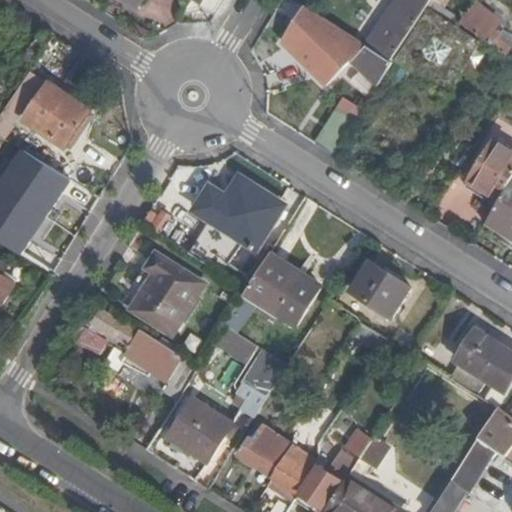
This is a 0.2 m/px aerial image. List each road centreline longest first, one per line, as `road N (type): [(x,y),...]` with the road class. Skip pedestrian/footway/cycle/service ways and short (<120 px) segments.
road 1 (residential): [(193,96),(511,296)]
road 2 (residential): [(0,410),(193,96)]
road 3 (residential): [(40,0),(193,96)]
road 4 (tertiary): [(130,511),(0,429)]
